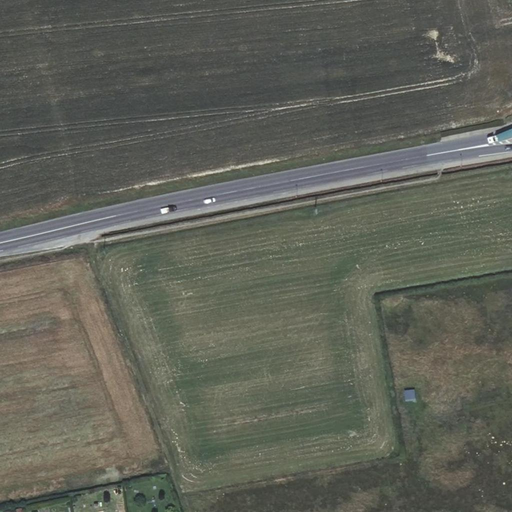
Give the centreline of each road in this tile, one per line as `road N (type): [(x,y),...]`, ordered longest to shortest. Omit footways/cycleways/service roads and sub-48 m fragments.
road 1 (track): [(511,155),(443,166),(433,179),(0,260)]
road 2 (secondary): [(0,239),(481,146)]
road 3 (track): [(181,511),(73,223)]
